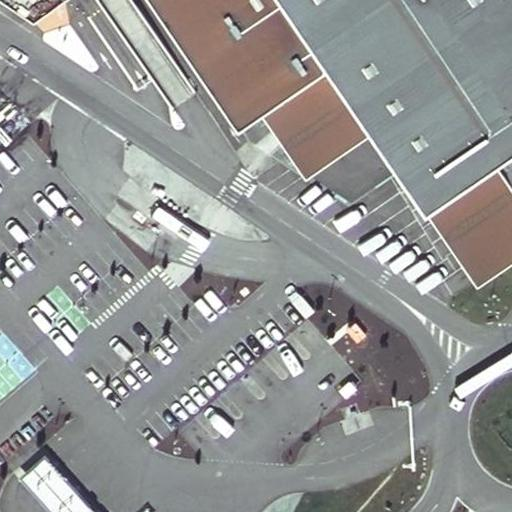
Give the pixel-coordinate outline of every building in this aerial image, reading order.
[(70,1),(71,0),(17,0),(44,19),(70,1)] [(511,0),(158,0),(242,125),(261,113),(307,182),(375,137),(425,213),(429,210),(483,289),(511,268),(511,0)] [(0,146),(25,124),(11,110),(0,119),(0,146)] [(187,465),(212,443),(192,421),(167,442),(187,465)] [(102,511),(26,424),(0,443),(0,449),(54,511),(102,511)]
